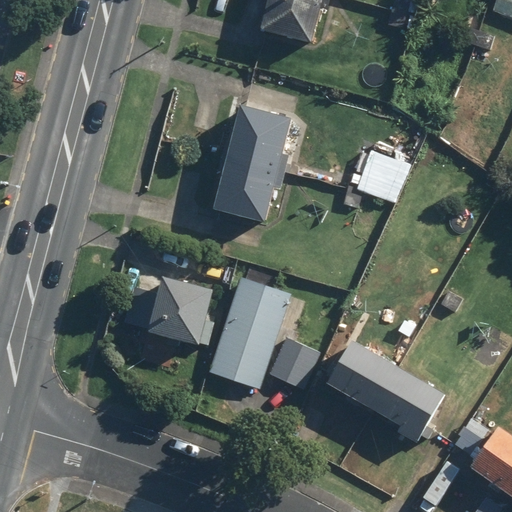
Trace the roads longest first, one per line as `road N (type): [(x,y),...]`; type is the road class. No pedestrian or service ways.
road 1 (primary): [(0,399),(104,0)]
road 2 (residential): [(261,511),(166,472),(0,420)]
